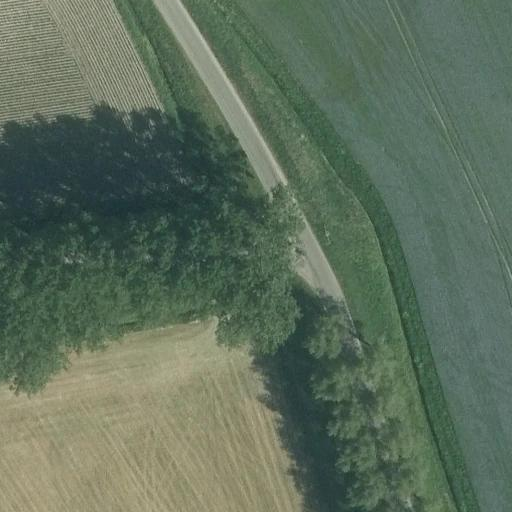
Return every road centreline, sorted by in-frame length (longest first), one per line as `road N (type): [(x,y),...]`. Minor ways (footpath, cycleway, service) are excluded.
road 1 (unclassified): [(0,260),(306,249)]
road 2 (unclassified): [(306,249),(165,0)]
road 3 (unclassified): [(400,511),(351,355),(306,249)]
